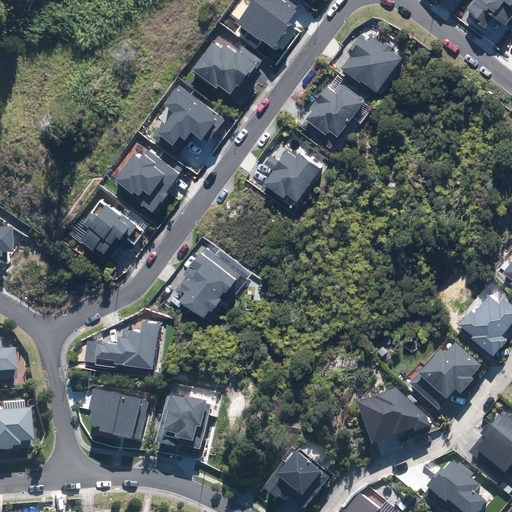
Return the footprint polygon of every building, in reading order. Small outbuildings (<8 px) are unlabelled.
[(261,39),(273,48),(289,26),(287,24),(296,11),(294,10),(298,5),(290,0),(253,0),(237,23),(260,40),(261,39)] [(511,0),(476,0),(471,8),(483,17),(487,12),(494,17),(497,13),(510,22),(511,18),(511,0)] [(403,57),(374,37),(370,44),(361,37),(354,47),(357,49),(353,54),(357,57),(347,72),(368,87),(371,82),(381,89),(403,57)] [(218,79),(236,93),(246,80),(249,82),(265,59),(244,44),(240,49),(229,41),(226,45),(218,39),(195,70),(214,84),(218,79)] [(372,96),(347,76),(339,85),(334,81),(315,105),(318,108),(306,122),(333,144),(372,96)] [(152,137),(164,146),(166,144),(175,152),(191,132),(202,140),(203,138),(208,142),(225,120),(179,85),(164,104),(174,112),(165,124),(163,123),(152,137)] [(144,205),(153,212),(161,201),(162,202),(169,193),(166,191),(184,169),(165,155),(161,160),(148,149),(140,159),(134,154),(114,180),(132,194),(130,197),(143,207),(144,205)] [(278,170),(266,187),(283,199),(287,192),(299,200),(323,167),(303,154),(300,159),(290,152),(283,163),(278,159),(273,167),(278,170)] [(96,247),(104,254),(117,237),(120,240),(123,235),(134,244),(144,231),(101,199),(82,224),(89,229),(80,241),(93,250),(96,247)] [(0,256),(2,257),(2,252),(13,252),(14,227),(0,226),(0,256)] [(179,300),(203,319),(210,310),(212,312),(222,299),(220,297),(224,291),(226,293),(240,274),(204,248),(184,275),(187,277),(176,292),(182,296),(179,300)] [(511,281),(510,283),(511,284),(511,261),(503,273),(511,279),(511,281)] [(473,340),(493,356),(500,348),(501,348),(507,340),(502,336),(511,323),(511,305),(504,298),(499,304),(488,295),(474,313),(471,311),(459,325),(461,326),(458,329),(472,341),(473,340)] [(95,365),(115,368),(116,363),(152,369),(159,324),(142,322),(140,333),(122,330),(121,338),(117,337),(116,344),(104,342),(104,344),(87,341),(84,361),(95,363),(95,365)] [(1,340),(0,339),(0,377),(16,378),(16,347),(1,347),(1,340)] [(468,391),(480,376),(478,374),(488,363),(461,341),(452,352),(446,346),(413,384),(442,409),(462,386),(468,391)] [(362,402),(378,443),(393,437),(397,448),(409,444),(404,433),(422,426),(424,430),(438,424),(433,413),(403,386),(362,402)] [(99,430),(140,440),(149,401),(94,388),(89,409),(92,410),(89,424),(100,427),(99,430)] [(177,443),(200,449),(211,404),(206,403),(207,400),(185,395),(184,398),(170,394),(169,396),(167,395),(155,442),(176,447),(177,443)] [(487,433),(471,452),(482,462),(479,466),(501,485),(511,471),(511,406),(487,433)] [(30,408),(0,408),(0,451),(7,451),(7,448),(13,448),(13,445),(31,445),(30,408)] [(282,491),(302,508),(329,477),(296,449),(264,488),(276,498),(282,491)] [(424,495),(445,511),(477,511),(487,500),(475,491),(480,484),(470,477),(474,473),(460,461),(456,466),(450,461),(444,469),(441,467),(426,486),(429,488),(424,495)] [(343,511),(378,511),(376,510),(378,508),(359,493),(343,511)]
